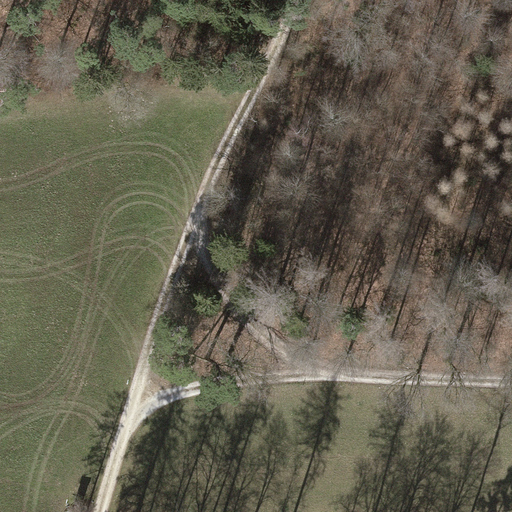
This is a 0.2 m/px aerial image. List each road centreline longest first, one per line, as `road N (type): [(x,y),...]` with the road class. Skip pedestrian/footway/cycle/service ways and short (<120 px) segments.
road 1 (track): [(102,511),(207,187),(293,0)]
road 2 (track): [(511,385),(260,379),(175,400),(126,436)]
road 3 (track): [(194,228),(216,289),(302,366),(347,381)]
